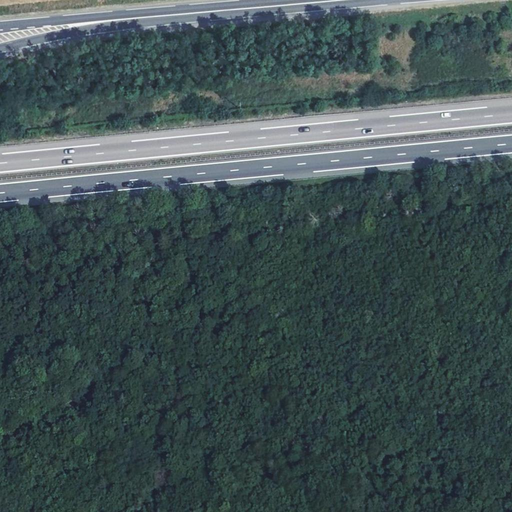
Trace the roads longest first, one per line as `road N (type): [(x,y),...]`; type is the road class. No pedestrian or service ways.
road 1 (motorway): [(511,113),(0,162)]
road 2 (motorway): [(0,192),(511,143)]
road 3 (secondary): [(0,49),(211,11)]
road 4 (secondary): [(211,11),(0,24)]
road 5 (secondary): [(334,0),(211,11)]
